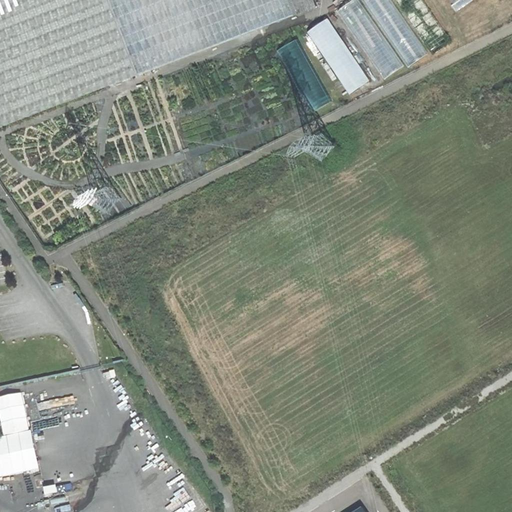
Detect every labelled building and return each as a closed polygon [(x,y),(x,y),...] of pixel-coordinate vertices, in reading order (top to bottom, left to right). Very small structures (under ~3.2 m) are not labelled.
[(0,0),(0,129),(322,10),(318,0),(0,0)] [(429,53),(395,0),(355,0),(340,9),(386,81),(429,53)] [(334,17),(312,29),(349,95),(371,83),(334,17)] [(301,38),(283,47),(315,111),(333,101),(301,38)] [(0,477),(44,468),(29,391),(0,397),(0,426),(2,436),(0,436),(0,477)]
